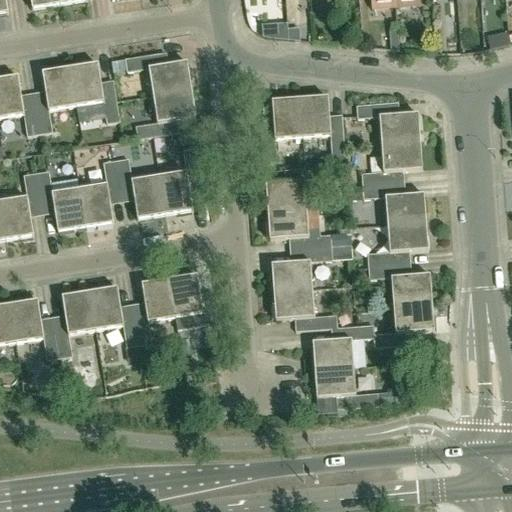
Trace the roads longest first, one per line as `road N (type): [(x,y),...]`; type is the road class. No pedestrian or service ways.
road 1 (tertiary): [(482,454),(0,503)]
road 2 (residential): [(461,85),(425,75),(221,61)]
road 3 (tertiary): [(246,511),(482,488)]
road 4 (residential): [(0,276),(234,238)]
road 5 (residential): [(0,40),(217,12)]
road 6 (residential): [(483,287),(461,85)]
road 7 (residential): [(234,238),(221,61)]
road 8 (residential): [(263,405),(234,238)]
road 9 (unclassified): [(483,287),(482,454)]
road 10 (unclassified): [(511,405),(483,287)]
